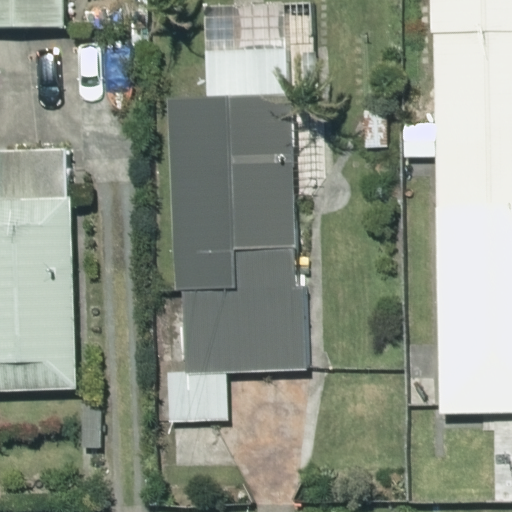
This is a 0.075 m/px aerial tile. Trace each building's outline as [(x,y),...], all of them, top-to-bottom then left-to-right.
[(0,0),(0,20),(76,20),(75,0),(0,0)] [(511,0),(442,0),(443,25),(511,24),(511,0)] [(511,25),(443,26),(445,199),(511,198),(511,25)] [(216,43),(218,90),(179,91),(185,283),(194,282),(196,368),(317,363),(314,278),(305,279),(296,40),(216,43)] [(373,107),(372,141),(394,141),(394,107),(373,107)] [(0,384),(87,381),(79,146),(32,148),(33,189),(0,190),(0,384)] [(407,147),(392,148),(392,176),(407,176),(407,147)] [(511,199),(445,200),(448,407),(511,406),(511,199)]
